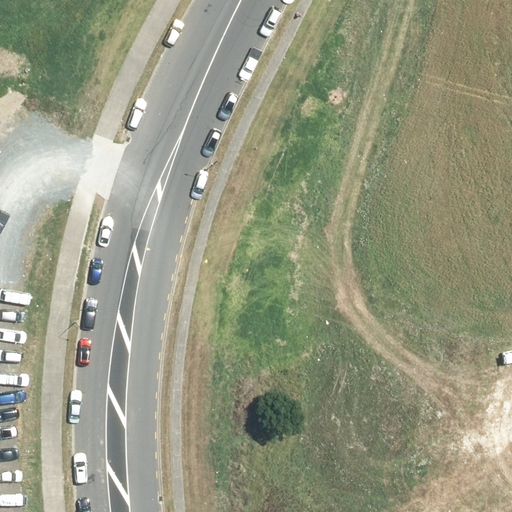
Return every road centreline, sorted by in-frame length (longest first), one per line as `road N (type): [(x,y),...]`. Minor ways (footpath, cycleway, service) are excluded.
road 1 (tertiary): [(97,511),(91,432),(102,310),(116,238),(166,152)]
road 2 (tertiary): [(166,152),(145,385),(148,511)]
road 3 (tertiary): [(166,152),(240,0)]
